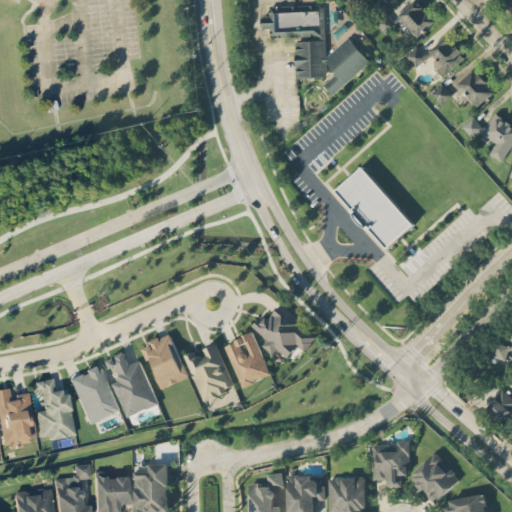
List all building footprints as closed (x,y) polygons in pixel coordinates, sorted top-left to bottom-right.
[(378,13),(393,0),(347,0),(351,3),(354,0),(372,0),(370,3),(378,13)] [(418,37),(435,21),(417,0),(416,0),(393,20),(386,12),(375,22),(386,35),(403,20),(418,37)] [(369,61),(348,36),(325,56),(324,8),(320,4),(269,6),(269,15),(261,16),(261,28),(270,28),(270,37),(295,36),(296,77),(326,76),(326,62),(335,73),(323,83),(332,93),(369,61)] [(427,49),(446,73),(464,58),(445,35),(427,49)] [(417,43),(404,55),(415,67),(428,55),(417,43)] [(494,90),(473,68),(457,84),(478,106),(494,90)] [(452,95),(443,83),(432,91),(441,104),(452,95)] [(489,153),(502,161),(511,144),(511,123),(494,113),(481,133),(496,141),(489,153)] [(471,137),(483,128),(473,116),(462,125),(471,137)] [(386,248),(413,223),(362,166),(335,190),(386,248)] [(282,303),(266,320),(261,315),(252,325),(267,339),(262,345),(271,353),(277,348),(287,357),(298,344),(304,349),(317,335),(282,303)] [(270,374),(252,332),(224,343),(242,386),(270,374)] [(188,377),(170,333),(143,344),(161,387),(188,377)] [(234,386),(215,342),(185,355),(205,404),(221,397),(219,392),(234,386)] [(511,359),(511,344),(493,344),(493,358),(511,359)] [(158,403),(139,359),(128,363),(123,352),(106,359),(110,369),(114,367),(119,380),(113,383),(126,416),(158,403)] [(69,377),(88,422),(119,409),(100,363),(85,369),(85,370),(69,377)] [(66,386),(54,388),(52,377),(33,380),(34,388),(40,387),(43,408),(35,410),(40,438),(73,433),(66,386)] [(0,387),(0,428),(3,447),(29,443),(28,436),(35,435),(28,391),(11,393),(10,386),(0,387)] [(502,420),(511,405),(511,396),(501,389),(486,409),(502,420)] [(409,440),(398,440),(398,445),(373,446),(374,479),(386,479),(386,486),(402,485),(401,473),(410,472),(409,440)] [(410,475),(435,502),(460,478),(435,452),(410,475)] [(53,476),(57,511),(88,511),(88,503),(81,504),(79,478),(89,476),(88,462),(73,464),(75,475),(53,476)] [(134,470),(135,510),(169,510),(168,463),(149,463),(149,470),(134,470)] [(131,502),(130,475),(106,476),(105,469),(94,470),(94,511),(119,511),(119,503),(131,502)] [(248,485),(249,511),(280,511),(280,505),(275,505),(274,487),(283,487),(282,472),(267,473),(268,484),(248,485)] [(313,511),(313,499),(324,499),(324,482),(312,482),(312,474),(287,475),(288,511),(313,511)] [(365,476),(329,477),(329,511),(356,511),(357,508),(366,508),(365,476)] [(13,492),(15,511),(52,511),(49,486),(35,488),(35,489),(13,492)] [(446,499),(447,511),(487,511),(484,493),(446,499)]
